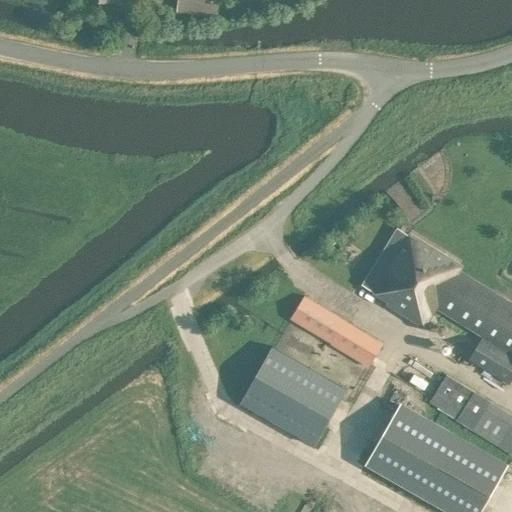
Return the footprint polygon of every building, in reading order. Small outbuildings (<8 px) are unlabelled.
[(218,2),(203,0),(177,0),(176,12),(216,17),(218,2)] [(468,357),(509,382),(511,376),(511,301),(458,269),(462,264),(409,232),(408,233),(397,226),(362,283),(387,299),(386,301),(424,325),(436,306),(482,334),(468,357)] [(330,342),(368,365),(382,342),(304,295),(290,317),(331,341),(330,342)] [(240,400),(314,443),(346,387),(271,345),(240,400)] [(411,365),(424,369),(430,353),(417,348),(411,365)] [(425,374),(436,381),(445,364),(435,358),(425,374)] [(472,427),(511,452),(511,411),(447,372),(433,394),(474,421),(472,427)] [(456,511),(477,511),(505,464),(399,403),(367,461),(456,511)]
